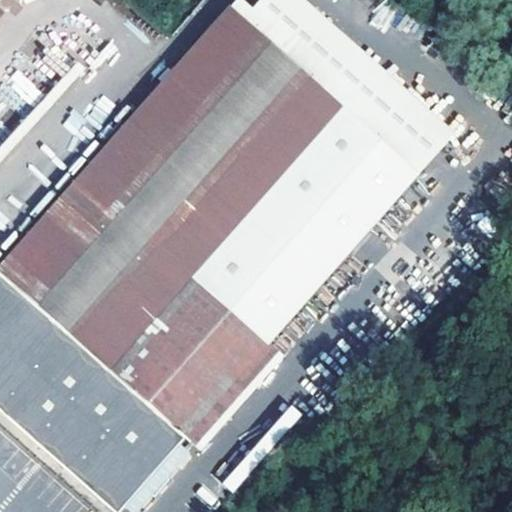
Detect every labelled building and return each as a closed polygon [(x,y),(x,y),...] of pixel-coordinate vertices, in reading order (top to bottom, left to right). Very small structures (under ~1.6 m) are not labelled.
[(57,0),(39,0),(83,39),(91,30),(57,0)] [(178,440),(262,344),(413,172),(228,6),(0,263),(0,275),(25,297),(0,325),(0,410),(114,511),(178,440)] [(0,325),(25,297),(0,275),(0,325)] [(262,344),(178,440),(192,451),(276,356),(262,344)] [(289,404),(222,484),(233,493),(301,413),(289,404)]
